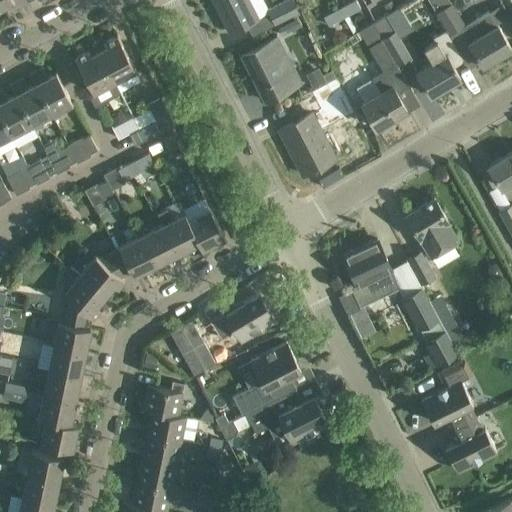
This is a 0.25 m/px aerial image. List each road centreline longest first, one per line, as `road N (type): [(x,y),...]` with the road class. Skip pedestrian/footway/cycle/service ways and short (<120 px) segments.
road 1 (residential): [(84,511),(129,331),(287,233)]
road 2 (residential): [(287,233),(423,511)]
road 3 (residential): [(287,233),(166,0)]
road 4 (residential): [(287,233),(511,98)]
road 5 (residential): [(0,58),(106,0)]
